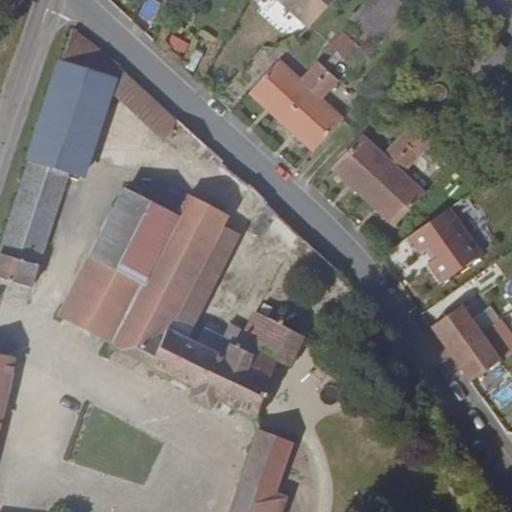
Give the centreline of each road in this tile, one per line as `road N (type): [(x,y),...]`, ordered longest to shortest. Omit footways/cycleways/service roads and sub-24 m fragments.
road 1 (residential): [(511,476),(378,289),(289,190),(69,0)]
road 2 (tertiary): [(51,0),(0,170)]
